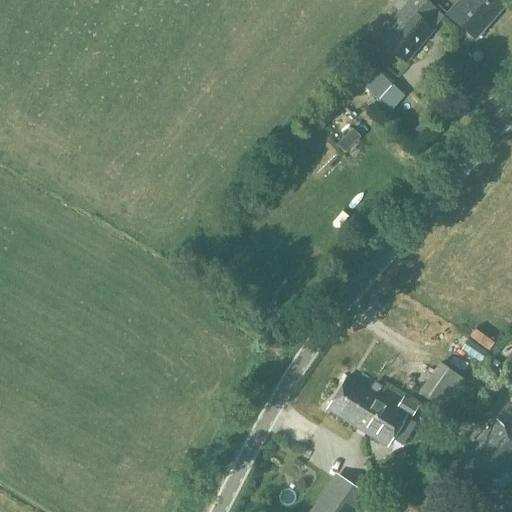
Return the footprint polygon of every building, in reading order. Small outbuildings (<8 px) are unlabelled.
[(425,0),(410,0),(388,26),(407,42),(436,9),(425,0)] [(510,1),(508,0),(463,0),(449,17),(475,41),(510,1)] [(418,93),(382,62),(364,83),(400,114),(418,93)] [(360,138),(352,130),(337,146),(345,154),(360,138)] [(438,365),(419,394),(445,411),(465,382),(438,365)] [(359,431),(379,398),(347,378),(327,411),(359,431)] [(481,390),(462,408),(478,426),(498,407),(481,390)] [(397,409),(379,398),(359,431),(387,448),(407,415),(397,409)] [(397,409),(407,415),(412,418),(418,407),(404,398),(397,409)] [(511,437),(496,422),(452,467),(483,498),(511,468),(511,437)] [(336,474),(310,511),(358,511),(369,497),(336,474)]
